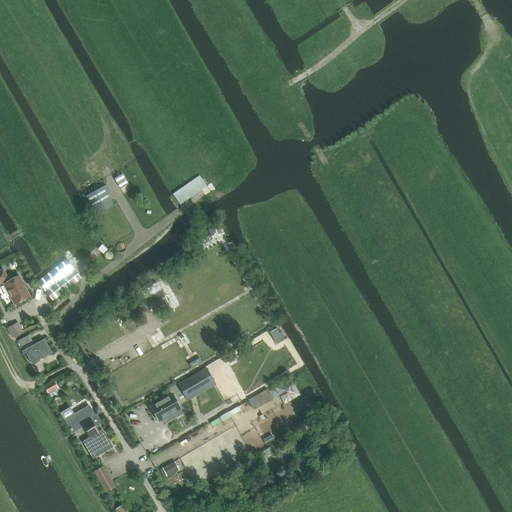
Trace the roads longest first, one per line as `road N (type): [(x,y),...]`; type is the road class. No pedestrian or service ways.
road 1 (residential): [(163,511),(51,336),(72,303)]
road 2 (track): [(155,440),(239,399),(217,363),(265,335)]
road 3 (track): [(82,376),(163,320),(172,299),(164,285)]
road 4 (track): [(404,0),(293,81)]
